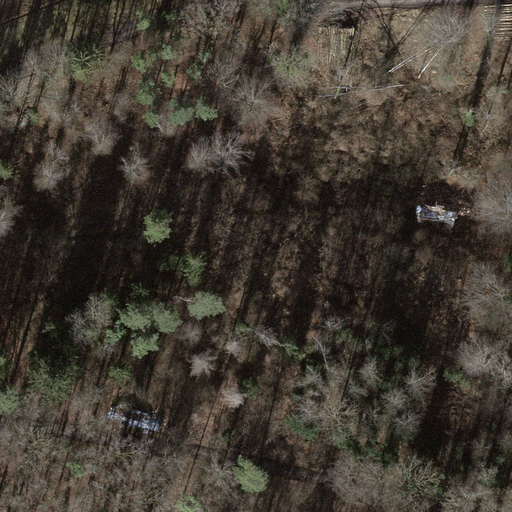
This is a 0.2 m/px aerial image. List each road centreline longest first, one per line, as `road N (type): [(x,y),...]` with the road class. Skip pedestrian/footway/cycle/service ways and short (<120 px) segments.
road 1 (track): [(492,511),(82,432),(0,427)]
road 2 (track): [(0,76),(168,5),(358,0)]
